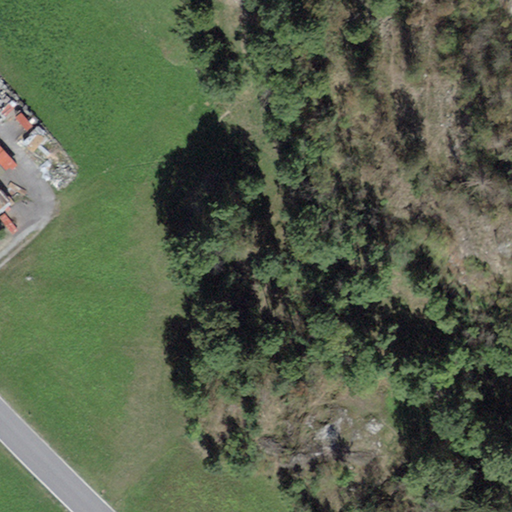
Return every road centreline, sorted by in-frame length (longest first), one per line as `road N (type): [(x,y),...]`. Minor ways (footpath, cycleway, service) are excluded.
road 1 (track): [(0,264),(47,217),(39,189),(0,150)]
road 2 (tertiary): [(89,511),(0,419)]
